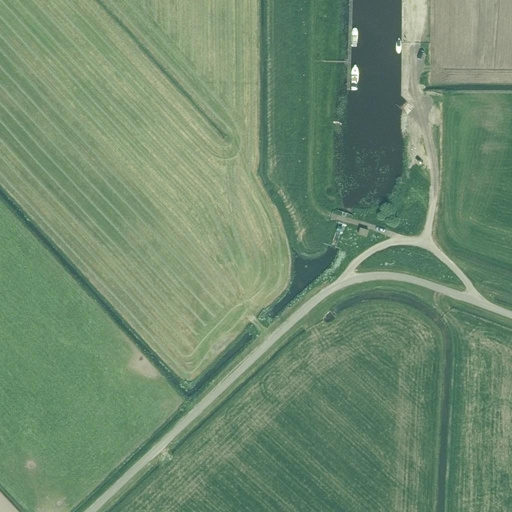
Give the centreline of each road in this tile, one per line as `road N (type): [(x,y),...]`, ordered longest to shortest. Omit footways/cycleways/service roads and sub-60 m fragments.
road 1 (unclassified): [(332,286),(89,511)]
road 2 (unclassified): [(478,303),(441,255),(413,241),(384,243),(332,286)]
road 3 (unclassified): [(478,303),(400,276),(332,286)]
